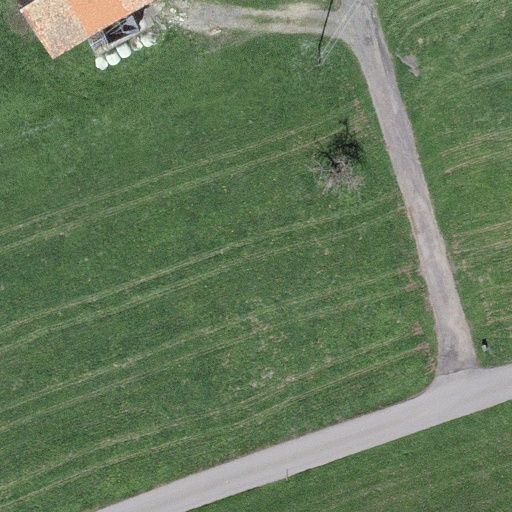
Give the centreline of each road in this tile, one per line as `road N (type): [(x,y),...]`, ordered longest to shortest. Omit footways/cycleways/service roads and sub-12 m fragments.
road 1 (unknown): [(462,404),(351,0)]
road 2 (track): [(190,511),(511,386)]
